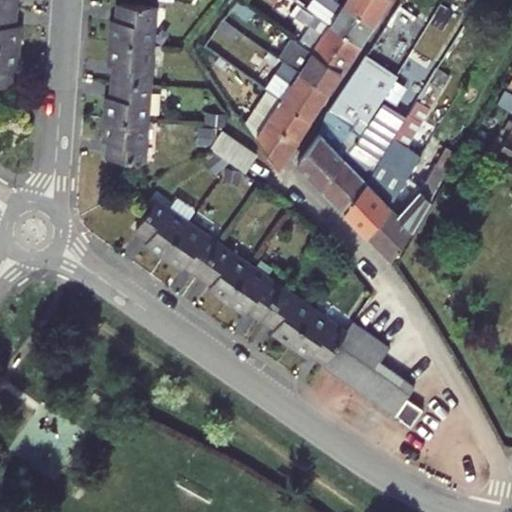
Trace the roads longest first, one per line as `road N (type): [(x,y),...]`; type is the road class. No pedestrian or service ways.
road 1 (residential): [(59,245),(349,455),(460,511)]
road 2 (residential): [(501,511),(496,460),(436,352),(351,234),(288,167)]
road 3 (residential): [(43,202),(53,178),(67,0)]
